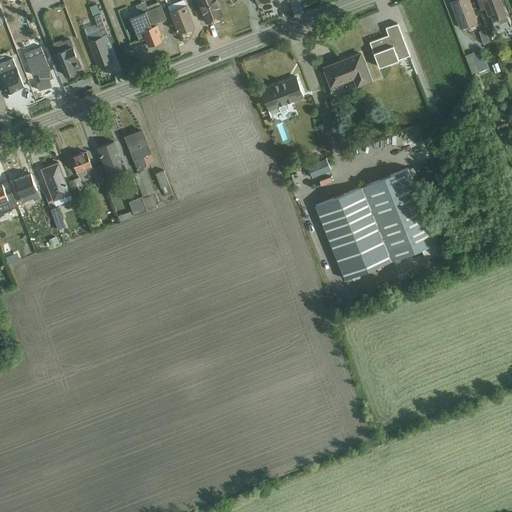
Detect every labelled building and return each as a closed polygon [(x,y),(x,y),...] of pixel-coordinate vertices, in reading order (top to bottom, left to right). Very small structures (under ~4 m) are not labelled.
[(182,0),(180,0),(170,5),(171,9),(184,3),(182,0)] [(197,0),(207,23),(224,16),(217,0),(197,0)] [(461,29),(479,22),(470,0),(451,0),(450,1),(461,29)] [(484,0),(492,20),(508,15),(502,0),(484,0)] [(84,27),(86,39),(105,35),(98,3),(90,5),(95,25),(84,27)] [(131,16),(144,48),(163,39),(156,23),(166,19),(159,4),(131,16)] [(178,33),(195,27),(187,4),(170,11),(178,33)] [(380,65),(410,53),(397,22),(385,27),(388,34),(370,41),(380,65)] [(486,27),(478,30),(483,44),(491,41),(486,27)] [(88,41),(98,67),(113,61),(102,36),(88,41)] [(56,51),(66,75),(76,71),(71,60),(78,57),(73,44),(56,51)] [(39,92),(57,85),(41,46),(24,52),(39,92)] [(485,68),(480,49),(465,54),(470,72),(485,68)] [(373,81),(362,50),(322,65),(330,87),(354,77),(358,86),(373,81)] [(497,61),(491,63),(493,72),(499,70),(497,61)] [(0,72),(7,92),(24,86),(16,64),(0,69),(0,72)] [(269,109),(305,96),(297,75),(261,89),(269,109)] [(501,134),(508,125),(502,120),(495,129),(501,134)] [(138,170),(156,164),(143,128),(125,134),(138,170)] [(109,176),(126,169),(114,140),(97,147),(109,176)] [(83,186),(97,180),(85,150),(71,156),(83,186)] [(54,200),(70,194),(58,161),(42,167),(54,200)] [(309,170),(312,179),(331,171),(328,162),(309,170)] [(166,184),(170,182),(163,168),(154,172),(166,197),(171,194),(166,184)] [(22,203),(40,196),(32,172),(13,178),(22,203)] [(411,172),(317,209),(347,286),(441,249),(411,172)] [(0,216),(12,213),(3,184),(0,185),(0,216)] [(133,214),(145,209),(140,195),(128,200),(133,214)] [(56,228),(65,225),(58,206),(49,209),(56,228)] [(116,215),(117,220),(131,216),(129,211),(116,215)] [(90,220),(92,228),(102,225),(100,217),(90,220)] [(51,245),(58,242),(56,235),(48,238),(51,245)]
